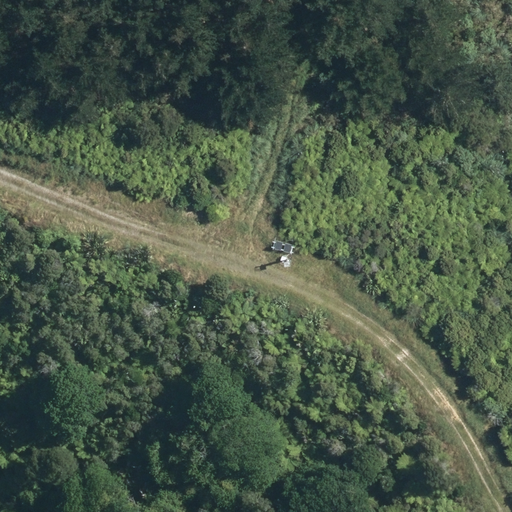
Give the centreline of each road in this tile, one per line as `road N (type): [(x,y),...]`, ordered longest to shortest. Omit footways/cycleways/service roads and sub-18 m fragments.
road 1 (track): [(0,181),(304,291),(399,364),(501,511)]
road 2 (track): [(239,267),(317,0)]
